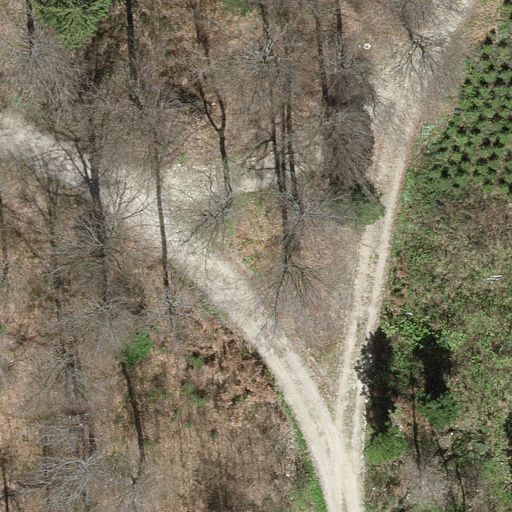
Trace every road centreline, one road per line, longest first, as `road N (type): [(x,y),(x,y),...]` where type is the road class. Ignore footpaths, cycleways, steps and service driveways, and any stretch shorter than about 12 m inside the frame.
road 1 (track): [(0,124),(111,182),(289,384),(350,480),(353,511)]
road 2 (track): [(350,480),(418,72),(455,0)]
road 3 (track): [(418,72),(349,133),(293,165),(111,182)]
